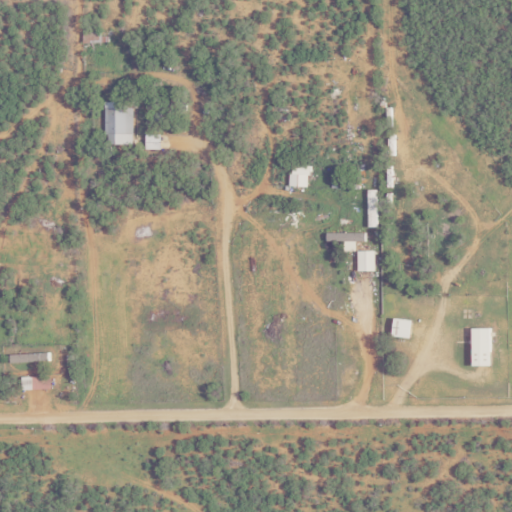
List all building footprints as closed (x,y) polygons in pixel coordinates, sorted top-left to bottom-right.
[(106,142),(131,142),(131,108),(106,108),(106,142)] [(309,187),(309,165),(290,165),(290,187),(309,187)] [(322,242),(366,242),(366,231),(322,231),(322,242)] [(411,318),(392,318),(392,337),(411,337),(411,318)] [(471,328),(471,366),(490,366),(490,328),(471,328)]
